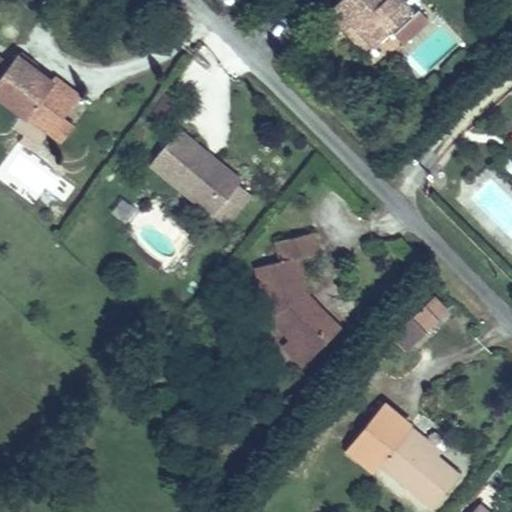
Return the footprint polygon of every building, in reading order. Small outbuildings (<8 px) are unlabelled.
[(331,0),(327,4),(344,23),(350,15),(373,35),(405,3),(413,8),(420,0),(331,0)] [(350,15),(344,23),(364,43),(373,35),(350,15)] [(0,45),(0,102),(30,127),(46,107),(54,96),(36,79),(17,64),(17,58),(2,43),(0,45)] [(36,79),(54,96),(59,88),(42,72),(36,79)] [(45,137),(58,115),(46,107),(30,127),(45,137)] [(148,154),(204,207),(229,183),(236,175),(180,121),(148,154)] [(229,183),(204,207),(219,222),(243,195),(229,183)] [(264,319),(288,341),(297,351),(327,319),(301,293),(295,260),(311,257),(308,234),(274,242),(277,261),(252,268),(264,319)] [(416,318),(432,334),(452,311),(437,293),(416,318)] [(400,335),(419,351),(432,334),(416,318),(400,335)] [(297,351),(288,341),(281,351),(297,367),(335,327),(327,319),(297,351)] [(430,429),(391,399),(354,443),(380,467),(389,461),(439,502),(467,472),(428,438),(430,429)] [(499,511),(485,500),(476,511),(499,511)]
